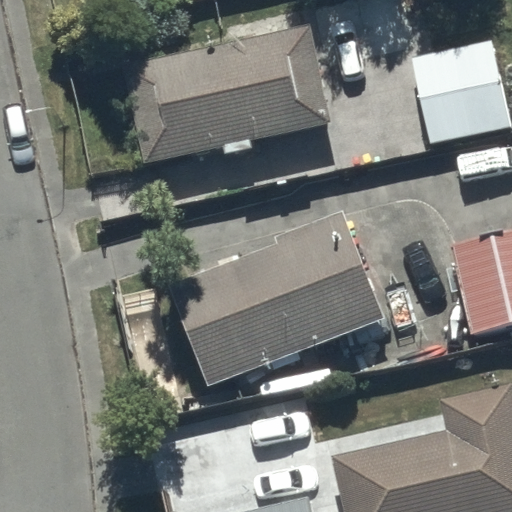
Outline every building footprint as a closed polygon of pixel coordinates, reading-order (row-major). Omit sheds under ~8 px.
[(112,0),(115,10),(159,0),(112,0)] [(312,44),(125,82),(145,179),(228,162),(229,170),(255,165),(253,158),(332,142),(312,44)] [(492,52),(411,70),(421,115),(414,117),(421,146),(430,144),(433,156),(511,138),(492,52)] [(211,408),(385,332),(340,229),(166,305),(211,408)] [(511,246),(452,259),(471,347),(511,338),(511,246)] [(333,472),(342,511),(511,511),(511,402),(443,417),(450,447),(333,472)]
